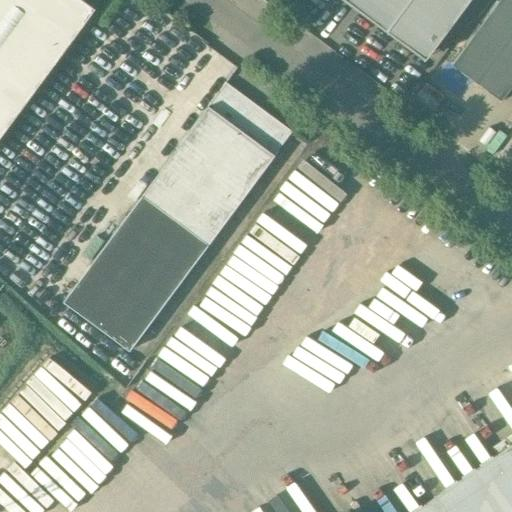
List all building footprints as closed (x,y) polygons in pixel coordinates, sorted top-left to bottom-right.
[(0,0),(0,135),(93,10),(79,0),(0,0)] [(468,0),(343,0),(424,59),(468,0)] [(511,0),(500,0),(452,65),(501,102),(511,86),(511,0)] [(63,302),(128,351),(291,132),(226,83),(63,302)] [(290,157),(200,298),(251,330),(341,189),(290,157)] [(190,400),(236,337),(188,302),(142,365),(190,400)] [(0,354),(16,335),(0,322),(0,354)] [(15,490),(39,511),(67,511),(129,446),(131,448),(142,436),(152,445),(183,412),(141,373),(110,406),(106,403),(94,416),(84,406),(92,397),(46,355),(0,405),(0,458),(3,455),(27,476),(15,490)] [(511,511),(511,444),(414,511),(511,511)]
